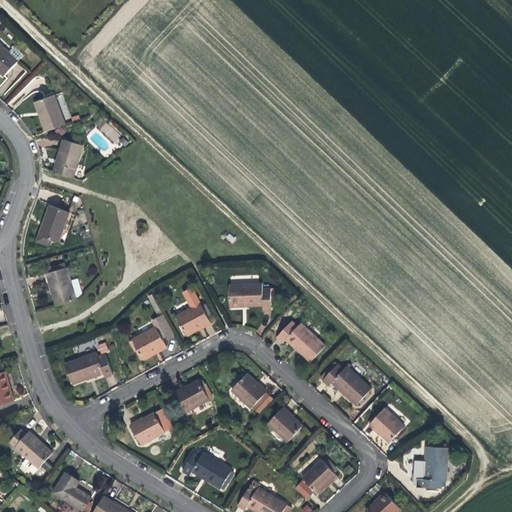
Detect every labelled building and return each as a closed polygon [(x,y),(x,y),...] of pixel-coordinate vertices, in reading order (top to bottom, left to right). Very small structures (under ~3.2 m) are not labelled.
[(9,52),(0,43),(0,71),(4,76),(18,61),(9,52)] [(14,48),(9,52),(18,61),(23,56),(23,53),(17,48),(14,48)] [(45,132),(66,124),(54,95),(35,102),(45,132)] [(129,142),(124,137),(120,140),(125,146),(129,142)] [(64,139),(54,172),(74,178),(84,145),(64,139)] [(50,205),(39,235),(49,239),(59,242),(69,213),(50,205)] [(47,244),(49,239),(39,235),(37,241),(47,244)] [(47,273),(56,306),(77,300),(68,267),(47,273)] [(248,305),(248,306),(263,305),(263,310),(272,309),(272,306),(271,288),(263,288),(263,283),(229,284),(229,305),(248,305)] [(207,317),(211,315),(205,304),(203,305),(201,306),(200,303),(192,288),(183,292),(191,308),(176,316),(187,336),(210,323),(207,317)] [(163,339),(175,334),(164,315),(153,321),(156,327),(133,339),(144,359),(167,347),(163,339)] [(311,363),(326,346),(301,323),(298,326),(293,321),(277,337),(283,343),(286,340),(311,363)] [(99,354),(109,352),(106,342),(97,345),(99,354)] [(96,352),(65,363),(72,384),(104,373),(106,377),(113,374),(106,354),(98,356),(96,352)] [(345,369),(338,363),(323,380),(330,386),(333,383),(357,405),(373,389),(347,366),(345,369)] [(0,405),(15,402),(6,371),(0,372),(0,405)] [(256,382),(247,373),(232,390),(252,408),(267,392),(260,386),(256,383),(256,382)] [(210,399),(200,380),(189,385),(188,385),(175,392),(186,412),(210,399)] [(267,393),(254,407),(260,413),(273,399),(267,393)] [(174,427),(164,407),(144,418),(145,419),(140,422),(139,421),(132,425),(142,444),(174,427)] [(295,416),(284,407),(269,423),(288,441),(303,426),(293,418),(295,416)] [(385,408),(371,424),(382,434),(381,435),(389,442),(405,425),(385,408)] [(39,469),(53,453),(29,432),(28,434),(22,429),(10,442),(39,469)] [(441,480),(447,480),(448,447),(427,446),(426,460),(417,460),(417,473),(413,473),(413,478),(421,479),(420,488),(441,488),(441,480)] [(221,488),(232,470),(203,453),(201,456),(195,452),(183,471),(190,474),(192,470),(221,488)] [(323,459),(303,477),(305,479),(314,490),(318,493),(327,484),(331,481),(338,475),(335,472),(326,462),(323,459)] [(326,462),(335,472),(338,470),(329,459),(326,462)] [(83,510),(91,497),(75,486),(78,481),(66,473),(54,492),(83,510)] [(306,499),(314,490),(305,479),(296,489),(306,499)] [(253,481),(249,488),(256,492),(259,487),(260,485),(253,481)] [(282,511),(287,505),(259,487),(256,492),(249,488),(238,506),(245,510),(248,505),(258,511),(282,511)] [(397,511),(401,509),(386,492),(366,510),(367,511),(397,511)] [(132,511),(105,495),(94,511),(132,511)]
